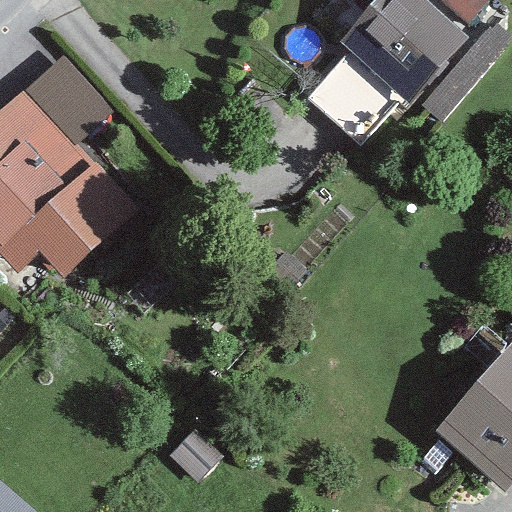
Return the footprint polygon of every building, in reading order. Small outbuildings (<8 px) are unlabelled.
[(473,41),(428,0),(384,0),(347,40),(415,103),(473,41)] [(467,95),(507,47),(489,32),(449,80),(467,95)] [(64,56),(26,91),(78,145),(115,111),(64,56)] [(78,145),(26,91),(0,115),(0,254),(17,273),(40,253),(65,278),(111,235),(138,207),(78,145)] [(511,496),(511,357),(442,434),(511,497),(511,496)] [(166,461),(196,489),(226,458),(195,430),(166,461)] [(0,511),(38,511),(0,479),(0,511)]
